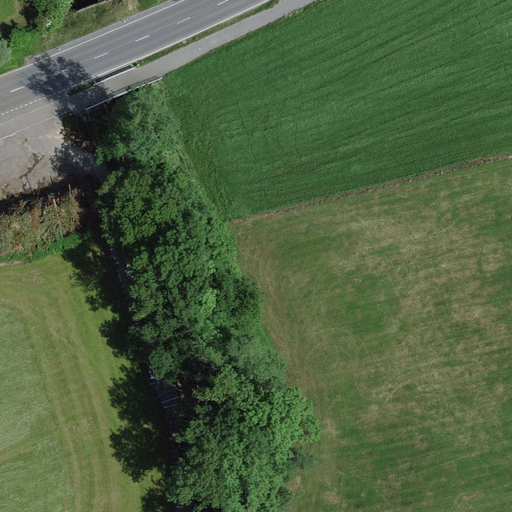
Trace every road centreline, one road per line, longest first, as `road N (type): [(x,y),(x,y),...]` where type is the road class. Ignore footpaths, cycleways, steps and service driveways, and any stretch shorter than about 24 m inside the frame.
road 1 (track): [(185,511),(183,461),(74,97),(58,73)]
road 2 (primary): [(0,95),(228,0)]
